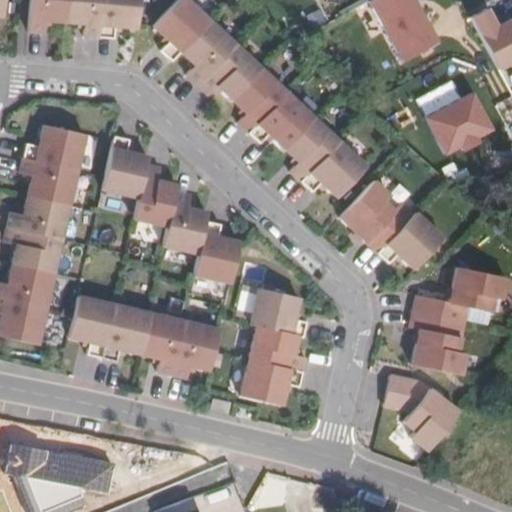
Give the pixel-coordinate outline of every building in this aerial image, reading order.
[(30,0),(27,31),(43,32),(44,20),(84,23),(83,36),(113,39),(114,26),(136,28),(138,0),(30,0)] [(320,182),(336,197),(366,165),(187,0),(174,0),(152,26),(168,41),(159,50),(171,61),(179,51),(194,65),(185,74),(207,95),(216,86),(245,113),(236,122),(259,143),(268,134),(298,162),(289,171),(311,191),(320,182)] [(370,0),(396,62),(436,46),(416,0),(370,0)] [(511,15),(497,23),(489,7),(469,17),(509,96),(511,93),(511,15)] [(494,134),(472,91),(458,97),(450,81),(414,99),(443,159),(494,134)] [(0,335),(36,344),(83,134),(42,125),(37,146),(25,143),(18,173),(31,176),(22,214),(9,212),(3,241),(15,244),(6,283),(0,281),(0,335)] [(145,165),(147,156),(126,151),(128,139),(113,136),(101,189),(136,197),(137,198),(145,165)] [(132,219),(166,225),(174,192),(176,184),(156,180),(159,168),(145,165),(137,198),(136,197),(132,219)] [(373,179),(338,217),(354,232),(361,238),(387,264),(396,254),(412,269),(441,238),(415,211),(413,213),(401,202),(395,210),(385,200),(390,195),(373,179)] [(204,221),(206,212),(185,208),(188,195),(174,192),(166,225),(161,245),(196,253),(204,221)] [(229,282),(238,241),(216,236),(219,224),(204,221),(196,253),(192,274),(229,282)] [(354,232),(351,235),(358,242),(361,238),(354,232)] [(417,329),(410,365),(459,376),(464,353),(456,351),(466,307),(488,312),(492,298),(499,300),(503,278),(455,266),(447,301),(414,295),(408,327),(417,329)] [(257,288),(248,324),(255,326),(296,335),(301,337),(305,321),(293,318),(298,297),(257,288)] [(139,354),(149,312),(113,305),(77,296),(67,337),(88,342),(85,354),(115,361),(118,349),(139,354)] [(155,371),(170,374),(183,320),(149,312),(139,354),(158,358),(155,371)] [(217,327),(183,320),(170,374),(185,377),(188,365),(208,369),(217,327)] [(296,335),(255,326),(238,396),(280,405),(285,384),(297,387),(304,357),(292,354),(296,335)] [(425,451),(457,412),(419,382),(389,375),(382,405),(405,411),(408,413),(402,422),(414,430),(408,436),(425,451)] [(211,398),(209,409),(227,413),(230,402),(211,398)] [(200,511),(197,498),(152,509),(153,511),(200,511)]
